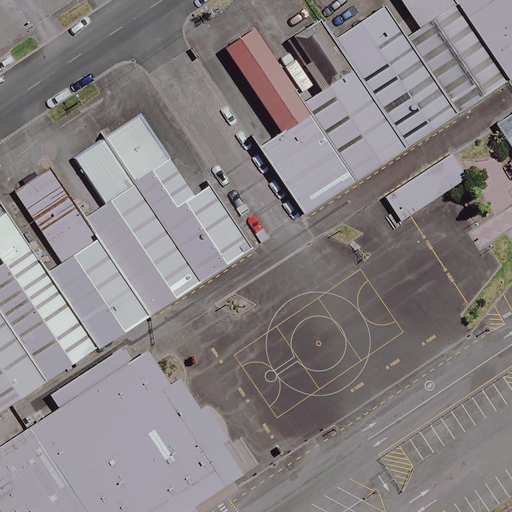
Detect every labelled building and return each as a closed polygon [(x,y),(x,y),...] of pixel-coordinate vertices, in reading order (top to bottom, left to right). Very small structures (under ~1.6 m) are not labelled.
[(394,39),(446,120),(499,85),(442,0),(388,0),(408,30),(394,39)] [(442,0),(499,85),(511,76),(511,5),(508,0),(442,0)] [(0,46),(29,27),(11,1),(0,8),(0,46)] [(321,44),(393,154),(446,120),(394,39),(374,10),(321,44)] [(261,56),(346,185),(393,154),(321,44),(309,25),(261,56)] [(261,56),(245,30),(189,66),(290,221),(346,185),(261,56)] [(511,110),(484,129),(511,171),(511,110)] [(123,186),(188,284),(239,250),(196,186),(184,193),(131,113),(91,139),(123,186)] [(466,189),(451,166),(383,210),(398,233),(466,189)] [(39,172),(6,193),(49,261),(82,241),(70,221),(39,172)] [(135,319),(188,284),(123,186),(70,221),(135,319)] [(0,330),(35,383),(83,351),(31,275),(0,228),(0,330)] [(134,317),(82,241),(31,275),(83,351),(134,317)] [(0,406),(35,383),(0,330),(0,406)] [(172,392),(137,339),(51,395),(60,408),(0,446),(0,511),(189,511),(243,477),(183,385),(172,392)] [(511,439),(511,392),(509,389),(442,436),(468,471),(511,439)]
